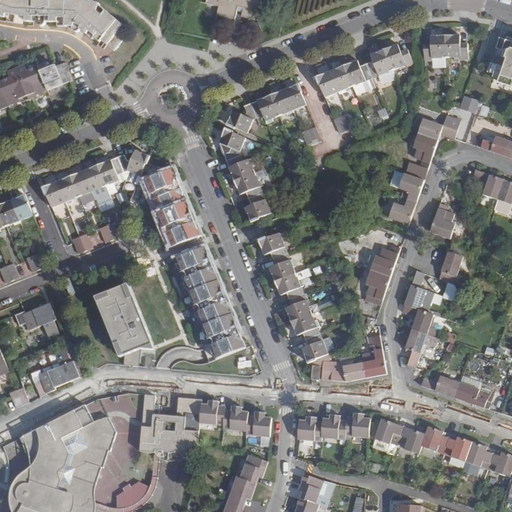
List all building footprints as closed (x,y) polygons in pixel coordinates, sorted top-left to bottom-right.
[(0,0),(0,20),(9,24),(33,24),(35,26),(36,27),(38,27),(40,26),(42,26),(44,24),(53,24),(53,27),(67,26),(70,30),(71,31),(72,31),(75,31),(78,30),(88,40),(90,38),(95,42),(102,35),(108,40),(119,29),(96,6),(96,5),(88,2),(87,4),(79,1),(79,0),(0,0)] [(263,0),(208,0),(207,4),(219,7),(217,15),(235,20),(239,8),(243,9),(240,18),(257,22),(263,0)] [(447,37),(448,59),(455,58),(456,61),(470,60),(470,45),(463,45),(462,36),(447,37)] [(425,46),(426,62),(440,61),(441,59),(448,59),(447,37),(433,37),(433,46),(425,46)] [(511,38),(508,38),(507,38),(506,41),(500,39),(488,73),(495,76),(493,78),(499,80),(498,84),(511,88),(511,38)] [(399,45),(385,50),(393,71),(401,67),(402,70),(415,64),(409,50),(403,53),(399,45)] [(393,71),(385,50),(372,55),(374,61),(367,64),(373,79),(380,76),(381,78),(388,76),(387,73),(393,71)] [(373,79),(367,64),(361,66),(359,60),(345,67),(353,86),(360,84),(361,86),(368,83),(367,81),(373,79)] [(44,63),(35,66),(45,90),(60,84),(53,67),(53,65),(46,68),(44,63)] [(60,64),(53,67),(60,84),(67,81),(60,64)] [(22,65),(14,68),(25,94),(33,91),(34,95),(45,90),(35,66),(24,71),(22,65)] [(353,86),(345,67),(331,72),(339,92),(340,94),(347,92),(346,89),(353,86)] [(9,77),(0,80),(0,89),(7,106),(17,101),(16,97),(25,94),(14,68),(6,71),(9,77)] [(339,92),(331,72),(317,77),(326,98),(339,92)] [(307,105),(299,85),(285,90),(293,110),(307,105)] [(293,110),(285,90),(271,96),(280,116),(287,113),(288,115),(294,112),(293,110)] [(271,96),(252,104),(257,118),(264,115),(267,123),(274,120),(273,118),(280,116),(271,96)] [(246,114),(234,109),(228,123),(248,132),(254,119),(257,118),(252,104),(246,106),(247,111),(246,114)] [(385,108),(377,110),(381,121),(388,118),(385,108)] [(352,122),(349,115),(335,121),(338,127),(352,122)] [(412,165),(409,175),(426,182),(429,171),(442,135),(456,140),(462,124),(448,119),(446,126),(424,119),(414,149),(417,151),(414,160),(422,162),(421,168),(412,165)] [(340,134),(354,128),(352,122),(338,127),(340,134)] [(226,128),(220,142),(231,147),(230,150),(224,152),(227,159),(242,154),(240,150),(246,137),(226,128)] [(319,135),(316,128),(303,134),(305,140),(319,135)] [(322,142),(319,135),(305,140),(308,147),(322,142)] [(480,138),(477,147),(511,159),(511,141),(497,136),(495,144),(480,138)] [(150,155),(136,149),(131,161),(128,159),(125,154),(118,156),(124,171),(128,169),(141,175),(150,155)] [(242,154),(227,159),(235,180),(255,172),(253,165),(255,164),(252,157),(244,160),(242,154)] [(124,171),(118,156),(97,165),(106,185),(113,182),(114,184),(121,182),(118,174),(119,173),(124,171)] [(283,162),(286,170),(293,167),(291,160),(283,162)] [(106,185),(97,165),(84,170),(93,192),(100,190),(99,188),(106,185)] [(151,167),(144,181),(171,247),(201,235),(174,168),(164,172),(151,167)] [(93,192),(84,170),(71,175),(79,196),(86,193),(87,195),(93,192)] [(511,182),(476,170),(473,178),(487,183),(483,196),(511,206),(511,182)] [(255,172),(235,180),(240,193),(245,191),(248,198),(263,192),(261,186),(263,185),(260,178),(258,178),(255,172)] [(426,182),(409,175),(405,174),(399,190),(403,192),(398,205),(395,203),(389,219),(410,227),(426,182)] [(79,196),(71,175),(57,181),(65,201),(66,203),(73,200),(72,198),(79,196)] [(65,201),(57,181),(43,186),(52,207),(65,201)] [(263,192),(248,198),(251,204),(245,206),(251,220),(259,217),(271,212),(263,192)] [(33,214),(25,193),(11,199),(20,220),(33,214)] [(20,220),(11,199),(0,203),(0,210),(6,225),(12,222),(13,224),(20,221),(20,220)] [(66,202),(55,206),(59,219),(70,215),(66,202)] [(449,207),(440,204),(429,233),(450,241),(456,224),(452,223),(455,214),(447,212),(449,207)] [(114,224),(107,227),(113,241),(120,238),(114,224)] [(113,241),(107,227),(101,230),(106,244),(113,241)] [(267,237),(259,240),(264,255),(271,252),(273,259),(288,254),(279,232),(267,237)] [(87,235),(80,238),(86,252),(93,249),(87,235)] [(86,252),(80,238),(74,240),(80,254),(86,252)] [(205,247),(175,259),(215,360),(245,348),(205,247)] [(374,300),(372,305),(381,308),(402,250),(393,247),(391,252),(382,250),(379,258),(376,257),(365,286),(369,288),(365,297),(374,300)] [(464,259),(448,253),(442,272),(444,273),(441,280),(454,285),(464,259)] [(40,270),(47,268),(40,254),(34,256),(40,270)] [(275,282),(296,274),(293,267),(295,266),(293,259),(291,260),(288,254),(273,259),(276,266),(270,268),(275,282)] [(34,273),(40,270),(34,256),(28,259),(34,273)] [(13,281),(20,279),(14,264),(7,267),(13,281)] [(13,281),(7,267),(1,270),(7,284),(13,281)] [(424,276),(416,273),(403,313),(418,318),(406,351),(413,354),(409,367),(415,369),(424,344),(435,348),(438,339),(437,339),(427,336),(429,331),(434,317),(420,311),(426,293),(419,290),(424,276)] [(287,293),(289,300),(304,294),(301,288),(304,286),(301,280),(299,281),(296,274),(275,282),(281,296),(287,293)] [(286,309),(291,322),(312,314),(309,307),(312,306),(309,299),(306,300),(304,294),(289,300),(292,306),(286,309)] [(364,301),(372,305),(374,300),(365,297),(364,301)] [(24,310),(15,314),(22,331),(41,323),(47,336),(58,332),(53,319),(59,317),(55,308),(52,309),(49,302),(25,311),(24,310)] [(303,333),(305,340),(320,334),(317,328),(320,327),(317,320),(315,321),(312,314),(291,322),(297,336),(303,333)] [(429,331),(427,336),(437,339),(438,334),(429,331)] [(445,341),(453,343),(455,335),(447,333),(445,341)] [(308,363),(312,362),(328,355),(320,334),(305,340),(308,347),(302,349),(308,363)] [(332,373),(333,366),(324,366),(323,381),(347,383),(387,377),(382,337),(370,339),(371,347),(374,347),(376,362),(372,363),(363,364),(344,367),(344,373),(332,373)] [(55,385),(79,376),(76,368),(79,366),(76,359),(69,361),(64,348),(53,352),(58,365),(39,373),(40,378),(32,381),(37,394),(46,391),(45,391),(55,387),(55,385)] [(29,373),(32,381),(40,378),(39,373),(58,365),(53,352),(46,355),(50,365),(29,373)] [(363,364),(372,363),(371,355),(362,357),(363,364)] [(313,366),(312,380),(320,380),(321,367),(313,366)] [(423,380),(421,388),(485,410),(491,395),(441,378),(439,385),(423,380)] [(18,387),(23,401),(26,400),(21,385),(18,387)] [(13,405),(23,401),(18,387),(8,391),(13,405)] [(154,454),(160,462),(173,462),(179,459),(184,454),(198,455),(201,422),(202,403),(180,401),(178,417),(159,415),(160,404),(155,404),(156,397),(146,396),(141,450),(152,451),(154,454)] [(220,405),(220,402),(210,401),(210,404),(202,403),(201,422),(224,424),(223,428),(256,431),(255,434),(272,436),(273,418),(266,417),(266,413),(258,413),(257,416),(249,416),(250,411),(242,410),(243,407),(233,406),(232,410),(225,409),(225,406),(220,405)] [(86,406),(25,437),(30,464),(22,471),(17,476),(12,483),(9,489),(8,494),(7,499),(7,507),(8,511),(94,511),(95,511),(95,505),(95,500),(94,495),(92,490),(100,466),(103,467),(108,450),(110,450),(115,433),(107,416),(93,422),(86,406)] [(354,435),(370,437),(371,419),(365,418),(365,414),(354,413),(354,417),(349,417),(348,420),(342,420),(342,416),(332,415),(331,420),(325,419),(324,422),(318,421),(318,417),(308,416),(308,421),(301,421),(299,439),(316,441),(316,436),(340,438),(340,435),(347,435),(347,431),(354,432),(354,435)] [(509,475),(511,467),(511,455),(502,452),(501,456),(487,451),(488,447),(458,437),(457,440),(443,436),(444,433),(428,427),(426,435),(383,420),(377,439),(390,444),(392,440),(399,442),(406,445),(405,449),(419,454),(421,447),(508,477),(509,475)] [(267,447),(268,437),(261,437),(260,446),(267,447)] [(374,445),(388,450),(390,444),(377,439),(374,445)] [(156,487),(160,462),(154,454),(150,488),(140,484),(132,488),(130,485),(122,490),(124,493),(118,496),(115,509),(108,508),(95,505),(95,511),(97,511),(135,511),(140,510),(143,507),(147,503),(151,498),(154,492),(156,487)] [(263,476),(269,461),(252,454),(245,471),(239,469),(237,476),(240,477),(234,492),(227,489),(222,504),(229,506),(226,511),(244,511),(242,511),(247,496),(251,498),(259,475),(263,476)] [(306,474),(305,474),(299,489),(305,491),(296,511),(316,511),(320,504),(322,505),(324,500),(317,497),(323,481),(306,474)]
